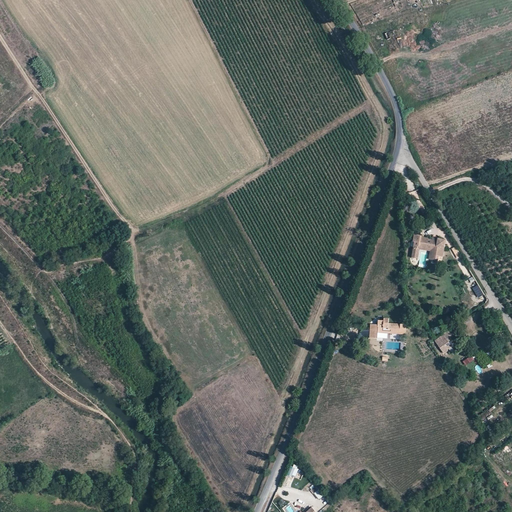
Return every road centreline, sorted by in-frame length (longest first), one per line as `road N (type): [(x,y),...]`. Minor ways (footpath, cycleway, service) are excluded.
road 1 (unclassified): [(334,0),(396,105),(397,142),(255,511)]
road 2 (track): [(0,35),(131,228),(136,268)]
road 3 (unknown): [(409,159),(441,196),(484,184),(511,204)]
